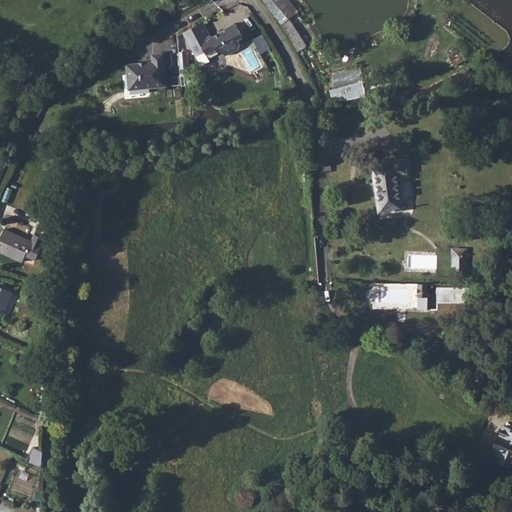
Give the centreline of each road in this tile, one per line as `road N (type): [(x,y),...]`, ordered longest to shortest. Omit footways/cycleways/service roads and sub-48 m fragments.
road 1 (track): [(311,105),(331,298),(366,331),(350,367),(351,410),(381,448),(415,462),(470,456),(501,390),(414,337)]
road 2 (residential): [(251,0),(311,105)]
